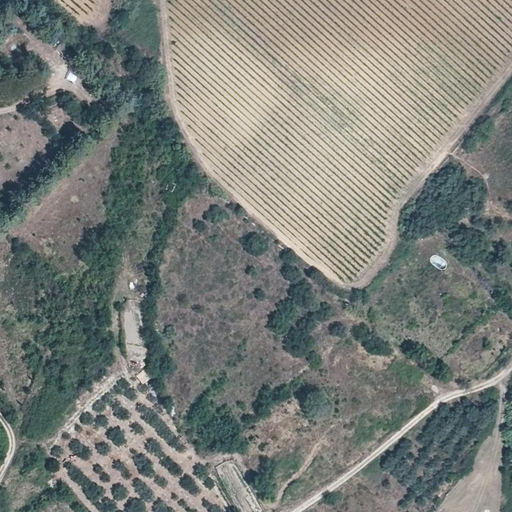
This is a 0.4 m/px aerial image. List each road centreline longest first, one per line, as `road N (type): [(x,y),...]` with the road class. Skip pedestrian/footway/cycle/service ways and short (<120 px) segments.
road 1 (track): [(507,373),(453,390),(295,511)]
road 2 (track): [(506,511),(507,373)]
